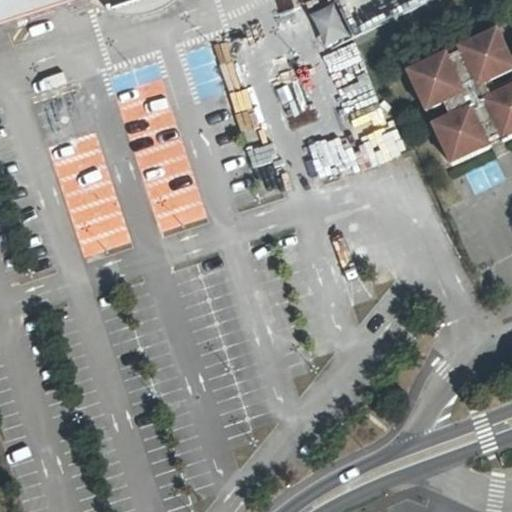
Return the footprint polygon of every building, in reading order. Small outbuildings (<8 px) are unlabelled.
[(0,0),(0,29),(89,0),(116,0),(120,11),(154,0),(0,0)] [(91,0),(94,7),(102,12),(108,14),(116,16),(124,18),(131,19),(138,18),(147,17),(153,15),(161,12),(167,9),(174,5),(179,0),(154,0),(120,11),(116,0),(91,0)] [(321,45),(344,36),(329,0),(315,0),(305,4),(321,45)] [(433,126),(453,167),(493,148),(490,143),(502,137),(504,142),(511,137),(511,88),(506,92),(500,79),(511,73),(511,58),(499,31),(460,49),(462,53),(450,59),(448,54),(408,74),(428,113),(446,104),(452,117),(433,126)] [(82,260),(130,245),(96,132),(48,147),(82,260)]
